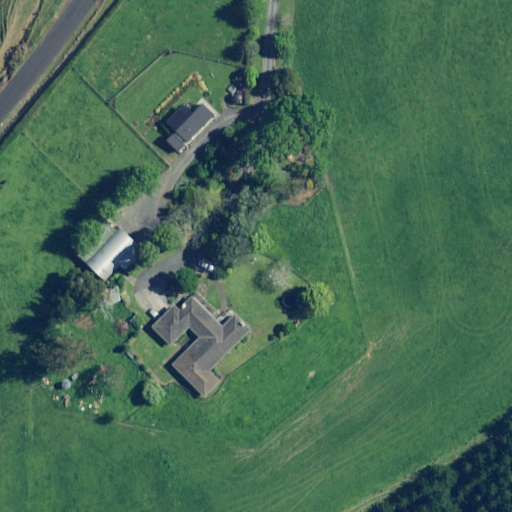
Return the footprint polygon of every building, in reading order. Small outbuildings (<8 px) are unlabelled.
[(144,249),(110,217),(75,254),(103,281),(118,265),(124,270),(144,249)] [(219,327),(190,297),(179,309),(174,304),(150,327),(169,346),(188,327),(198,338),(171,365),(203,397),(219,381),(209,371),(249,331),(232,314),(219,327)] [(263,317),(246,299),(237,308),(254,326),(263,317)] [(151,343),(145,336),(135,344),(141,351),(151,343)] [(157,389),(147,385),(142,398),(152,402),(157,389)]
